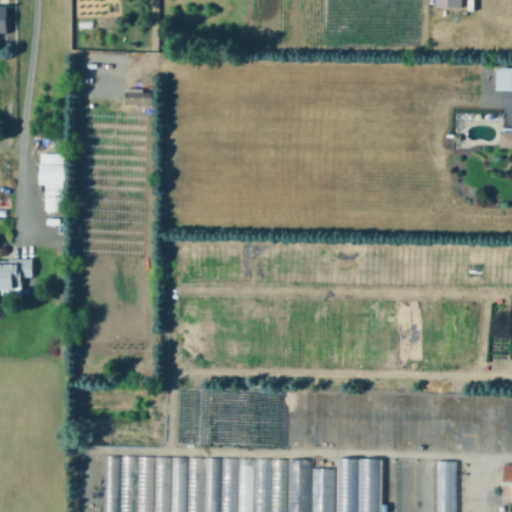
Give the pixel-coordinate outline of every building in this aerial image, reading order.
[(464,0),(464,8),(436,6),(436,0),(464,0)] [(0,2),(11,2),(11,29),(0,29),(0,2)] [(511,68),(511,87),(499,87),(499,68),(511,68)] [(123,86),(141,87),(140,90),(150,91),(149,103),(123,103),(123,86)] [(511,147),(501,147),(501,131),(504,131),(504,128),(511,128),(511,147)] [(72,183),(71,210),(47,209),(47,184),(41,184),(41,164),(68,165),(68,183),(72,183)] [(24,288),(0,289),(0,259),(10,259),(33,257),(34,276),(23,276),(24,288)] [(189,343),(189,365),(170,365),(171,342),(189,343)] [(117,456),(116,511),(101,511),(102,456),(117,456)] [(135,457),(134,511),(119,511),(120,456),(135,457)] [(151,457),(151,511),(136,511),(136,456),(151,457)] [(168,457),(167,511),(152,511),(153,457),(168,457)] [(184,457),(183,511),(168,511),(169,457),(184,457)] [(201,458),(200,511),(185,511),(186,458),(201,458)] [(308,459),(307,511),(287,511),(287,458),(308,459)] [(357,458),(356,511),(335,511),(336,458),(357,458)] [(379,458),(378,511),(357,511),(358,458),(379,458)] [(219,459),(218,511),(203,511),(203,459),(219,459)] [(234,459),(234,511),(219,511),(219,459),(234,459)] [(251,459),(250,511),(235,511),(236,459),(251,459)] [(268,459),(267,511),(252,511),(252,459),(268,459)] [(285,459),(284,511),(269,511),(270,459),(285,459)] [(389,511),(389,460),(408,460),(408,511),(389,511)] [(412,511),(412,461),(431,461),(431,511),(412,511)] [(434,511),(434,461),(454,461),(454,511),(434,511)] [(511,462),(502,463),(502,500),(511,500),(511,462)] [(331,469),(331,511),(310,511),(311,468),(331,469)]
